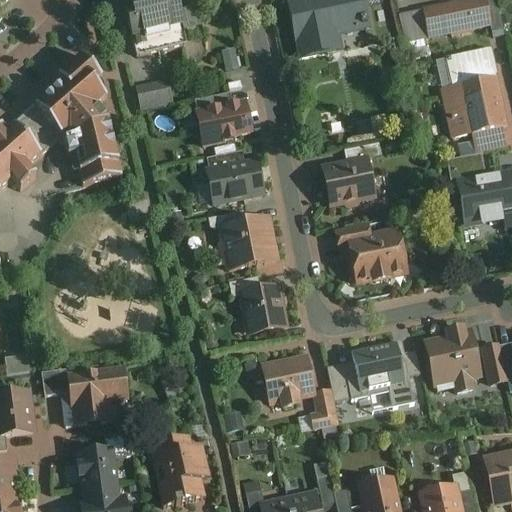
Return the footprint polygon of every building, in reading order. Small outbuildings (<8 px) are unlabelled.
[(173,0),(127,0),(129,5),(123,7),(131,41),(181,29),(173,0)] [(360,0),(315,0),(288,6),(299,61),(335,53),(332,39),(367,31),(360,0)] [(484,0),(421,13),(427,40),(490,27),(484,0)] [(421,13),(398,18),(404,45),(427,40),(421,13)] [(181,29),(131,41),(136,59),(185,47),(181,29)] [(232,49),(221,52),(226,70),(237,67),(232,49)] [(81,59),(56,80),(62,86),(34,111),(60,141),(61,140),(66,145),(64,145),(65,150),(64,150),(67,160),(74,158),(82,189),(94,186),(120,179),(107,124),(95,111),(105,102),(93,88),(101,81),(81,59)] [(494,82),(441,93),(452,142),(471,138),(501,131),(505,131),(494,82)] [(166,85),(156,87),(161,110),(171,108),(166,85)] [(200,115),(232,109),(229,97),(194,103),(199,130),(203,129),(200,115)] [(232,109),(200,115),(203,129),(199,130),(203,150),(225,145),(225,144),(233,142),(233,139),(250,136),(244,107),(232,109)] [(60,141),(34,111),(13,129),(40,159),(60,141)] [(0,129),(0,193),(11,184),(19,194),(35,180),(26,171),(40,159),(13,129),(6,135),(0,129)] [(501,131),(471,138),(475,158),(481,158),(506,153),(501,131)] [(378,147),(343,154),(345,167),(365,163),(366,164),(381,161),(378,147)] [(241,155),(205,162),(208,174),(243,167),(241,155)] [(475,159),(446,164),(450,190),(458,189),(458,188),(485,183),(481,158),(475,158),(475,159)] [(365,163),(322,172),(329,210),(342,208),(346,211),(356,209),(359,204),(370,202),(367,184),(369,181),(366,164),(365,163)] [(208,174),(206,175),(213,208),(262,198),(255,165),(243,167),(208,174)] [(120,179),(94,186),(97,199),(123,193),(120,179)] [(485,183),(458,188),(458,189),(463,217),(479,214),(481,226),(499,222),(502,221),(504,230),(511,228),(511,193),(509,179),(485,183)] [(242,215),(207,222),(209,231),(213,234),(219,233),(219,232),(245,227),(242,215)] [(245,227),(219,232),(219,233),(222,244),(218,249),(220,259),(225,262),(228,274),(276,264),(267,222),(245,227)] [(366,227),(334,234),(339,254),(349,252),(360,250),(359,244),(369,241),(366,227)] [(369,241),(359,244),(360,250),(349,252),(352,268),(351,268),(348,273),(350,283),(355,287),(372,283),(372,284),(374,285),(387,283),(388,281),(386,271),(402,267),(396,236),(369,241)] [(257,281),(228,287),(231,302),(239,300),(239,298),(260,294),(257,281)] [(260,294),(239,298),(239,300),(243,320),(248,323),(251,338),(285,332),(277,291),(260,294)] [(462,332),(446,336),(447,342),(429,346),(433,363),(429,364),(434,389),(435,388),(436,395),(454,391),(455,397),(473,393),(470,381),(478,379),(473,355),(476,349),(471,346),(469,335),(463,336),(462,332)] [(511,346),(498,349),(506,385),(511,383),(511,346)] [(389,348),(351,356),(359,397),(404,387),(398,358),(397,359),(395,348),(390,349),(389,348)] [(498,349),(482,353),(489,388),(506,385),(498,349)] [(304,362),(262,371),(270,408),(282,406),(283,410),(297,407),(296,403),(312,399),(304,362)] [(68,373),(40,377),(43,401),(70,397),(68,382),(69,382),(68,373)] [(69,382),(68,382),(70,397),(71,410),(74,409),(76,430),(99,427),(97,406),(125,403),(121,375),(69,382)] [(330,395),(316,398),(320,417),(310,419),(313,434),(337,429),(330,395)] [(27,397),(0,400),(0,440),(4,440),(32,436),(27,397)] [(130,438),(103,442),(104,455),(112,453),(114,462),(133,460),(130,438)] [(188,442),(149,451),(153,469),(158,472),(161,487),(157,488),(162,511),(174,508),(175,509),(179,508),(179,507),(203,501),(199,483),(208,481),(203,458),(198,459),(191,454),(188,442)] [(104,455),(75,458),(76,469),(78,484),(79,495),(86,494),(86,492),(117,488),(114,462),(112,453),(104,455)] [(511,511),(511,457),(485,464),(493,501),(510,497),(511,503),(509,504),(510,511),(511,511)] [(13,466),(0,467),(0,505),(17,503),(14,486),(16,486),(13,466)] [(328,479),(315,482),(321,508),(334,505),(332,497),(328,479)] [(397,511),(391,483),(359,491),(363,511),(397,511)] [(117,488),(86,492),(86,494),(88,506),(119,502),(117,488)] [(455,490),(419,498),(422,511),(459,511),(456,496),(455,490)] [(474,511),(471,493),(456,496),(459,511),(474,511)] [(260,494),(245,498),(247,511),(259,511),(259,509),(263,508),(260,494)] [(349,511),(346,494),(332,497),(334,505),(335,511),(349,511)] [(317,511),(314,497),(287,503),(288,511),(317,511)] [(119,502),(88,506),(89,511),(87,511),(126,511),(125,501),(119,502)] [(17,511),(17,503),(0,505),(0,511),(17,511)] [(263,508),(259,509),(259,511),(288,511),(287,503),(263,508)]
